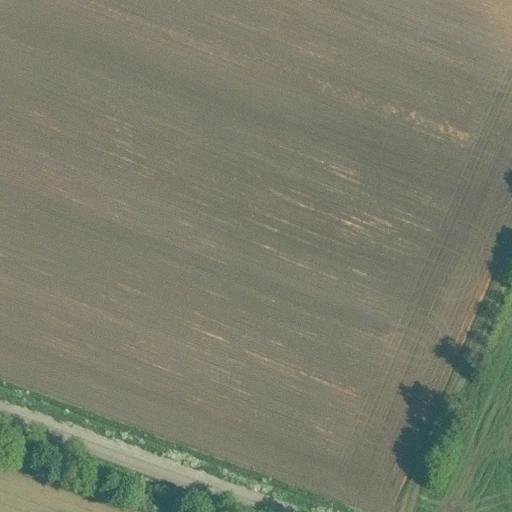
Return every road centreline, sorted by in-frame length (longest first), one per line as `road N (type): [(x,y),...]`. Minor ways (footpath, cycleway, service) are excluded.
road 1 (unclassified): [(0,414),(271,511)]
road 2 (track): [(511,271),(409,511)]
